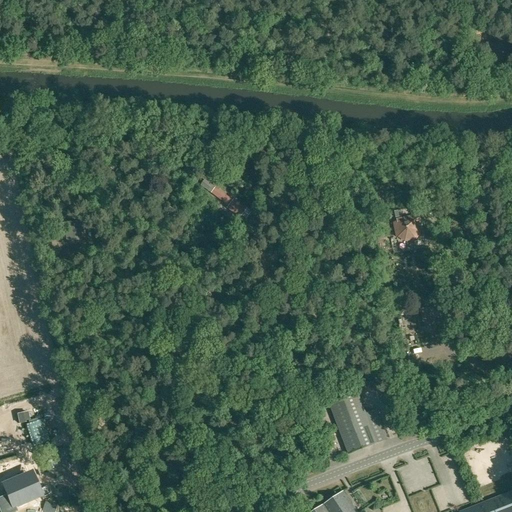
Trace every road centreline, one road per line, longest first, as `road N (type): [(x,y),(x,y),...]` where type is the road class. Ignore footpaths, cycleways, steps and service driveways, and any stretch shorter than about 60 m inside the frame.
road 1 (track): [(511,95),(453,102),(0,66)]
road 2 (unclassified): [(227,511),(511,407)]
road 3 (track): [(104,415),(136,416),(218,381),(271,300),(254,224)]
road 4 (track): [(102,511),(90,449),(104,415),(107,272),(97,251)]
